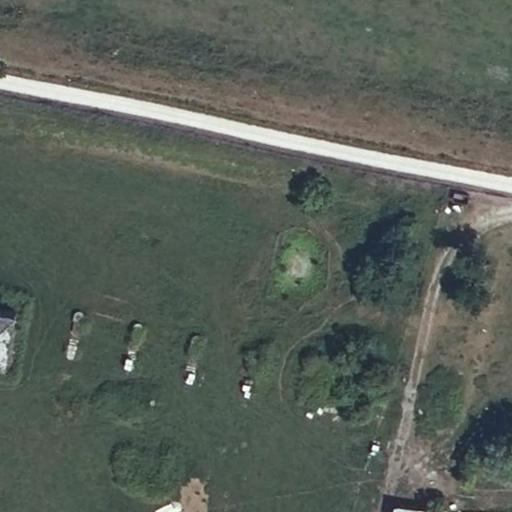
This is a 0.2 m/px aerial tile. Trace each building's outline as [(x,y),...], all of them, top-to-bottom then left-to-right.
[(20,309),(0,304),(0,356),(8,358),(20,309)] [(189,328),(162,322),(155,356),(182,362),(189,328)] [(275,357),(256,356),(255,375),(273,377),(275,357)] [(223,390),(195,385),(192,403),(220,407),(223,390)] [(366,423),(349,417),(344,433),(361,438),(366,423)] [(446,511),(447,510),(395,503),(394,511),(446,511)]
